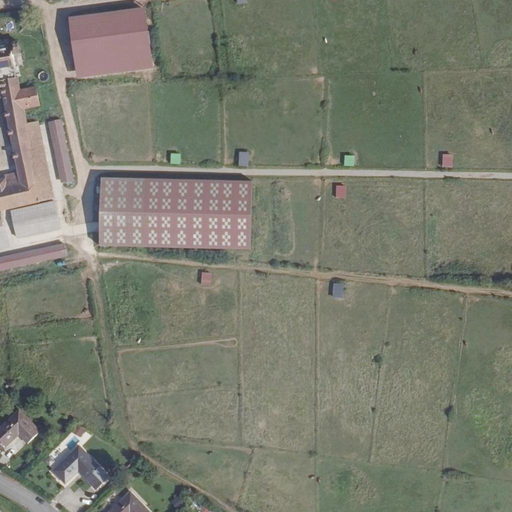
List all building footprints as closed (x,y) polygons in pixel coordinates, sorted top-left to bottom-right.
[(144,8),(67,17),(73,79),(151,71),(144,8)] [(0,53),(0,73),(19,70),(17,59),(22,58),(20,47),(9,49),(10,52),(0,53)] [(0,214),(4,214),(58,202),(43,127),(30,129),(27,115),(44,112),(39,90),(23,93),(19,70),(0,73),(0,86),(3,86),(20,176),(8,179),(8,182),(0,183),(0,214)] [(73,181),(61,119),(47,122),(60,183),(73,181)] [(238,152),(238,166),(248,167),(248,152),(238,152)] [(170,153),(169,164),(180,165),(180,154),(170,153)] [(452,167),(452,154),(441,154),(442,168),(452,167)] [(344,155),(343,166),(353,167),(354,156),(344,155)] [(152,188),(107,186),(103,249),(149,253),(152,188)] [(335,186),(335,199),(346,199),(346,186),(335,186)] [(58,206),(14,214),(19,241),(63,232),(58,206)] [(0,271),(67,258),(64,244),(0,257),(0,271)] [(200,272),(200,285),(211,286),(211,273),(200,272)] [(332,298),(342,299),(343,284),(333,284),(332,298)] [(37,453),(50,441),(20,411),(0,429),(0,439),(6,447),(19,435),(37,453)] [(85,431),(77,426),(74,431),(82,437),(85,431)] [(95,489),(107,477),(79,447),(53,472),(66,484),(79,472),(95,489)] [(149,511),(131,493),(110,511),(149,511)] [(180,496),(171,500),(174,507),(183,504),(180,496)]
